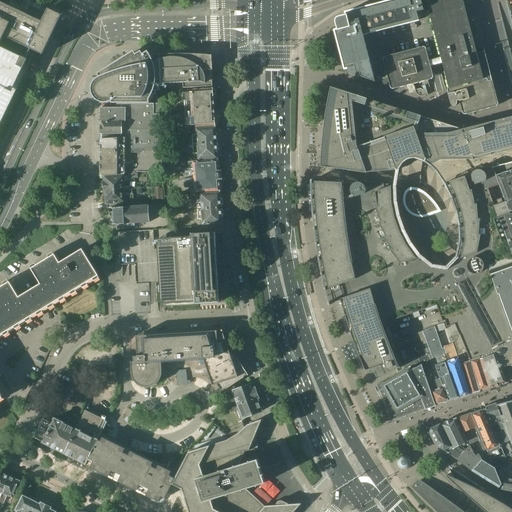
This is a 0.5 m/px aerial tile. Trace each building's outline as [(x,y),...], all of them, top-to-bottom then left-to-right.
[(17,0),(0,0),(0,43),(1,44),(5,37),(44,55),(49,44),(50,45),(53,38),(60,41),(68,24),(60,21),(62,18),(63,16),(49,9),(48,11),(47,14),(17,0)] [(338,30),(335,31),(336,35),(337,35),(338,40),(337,41),(338,42),(340,47),(339,48),(339,49),(340,49),(342,54),(341,55),(341,56),(342,56),(343,61),(343,62),(343,63),(344,63),(345,68),(344,69),(345,69),(345,70),(348,69),(349,73),(349,74),(356,76),(357,73),(361,74),(361,77),(376,82),(375,81),(363,36),(419,21),(418,17),(417,12),(424,11),(421,0),(393,0),(349,11),(345,13),(346,16),(339,18),(338,18),(337,19),(337,20),(336,21),(336,22),(336,23),(338,30)] [(426,0),(441,58),(429,61),(426,48),(424,47),(399,53),(384,57),(383,59),(391,88),(393,90),(408,86),(413,84),(433,79),(434,77),(431,67),(443,64),(448,87),(447,87),(447,88),(447,89),(450,101),(451,105),(452,106),(453,106),(454,106),(456,106),(456,105),(457,104),(457,103),(457,101),(459,100),(462,113),(464,114),(497,106),(498,104),(485,52),(477,54),(462,0),(426,0)] [(0,139),(3,141),(32,80),(24,76),(30,64),(24,62),(26,59),(0,45),(0,139)] [(117,103),(150,103),(150,99),(153,99),(153,95),(157,95),(157,90),(160,90),(160,84),(162,84),(160,55),(145,54),(144,54),(143,55),(138,55),(137,54),(136,55),(131,55),(130,54),(119,61),(122,64),(102,77),(101,77),(101,102),(112,102),(112,103),(117,103)] [(160,54),(160,55),(162,84),(183,82),(184,88),(213,86),(212,64),(211,64),(208,61),(207,55),(195,54),(183,54),(174,54),(160,54)] [(322,163),(321,163),(321,164),(322,164),(322,166),(332,167),(332,168),(365,173),(367,173),(397,170),(398,170),(402,164),(403,163),(406,160),(408,159),(410,159),(414,158),(416,158),(417,159),(424,161),(425,161),(431,165),(440,160),(473,160),(504,152),(511,149),(511,117),(463,129),(337,90),(331,87),(331,90),(329,97),(328,104),(326,113),(325,118),(324,127),(324,130),(324,131),(323,135),(323,141),(322,144),(322,146),(322,148),(322,163)] [(194,92),(184,92),(184,100),(185,100),(186,109),(214,107),(214,95),(216,94),(216,90),(213,89),(213,88),(193,89),(194,92)] [(125,174),(125,162),(131,162),(131,153),(143,153),(143,151),(162,152),(162,133),(159,133),(160,108),(161,108),(161,103),(150,103),(117,103),(117,108),(101,108),(101,122),(101,125),(101,134),(103,134),(103,139),(101,139),(101,176),(125,174)] [(215,110),(214,107),(186,109),(186,117),(185,117),(185,125),(196,125),(196,127),(216,126),(216,125),(218,124),(218,120),(215,119),(215,110)] [(193,135),(193,144),(217,142),(217,141),(218,141),(217,136),(217,133),(216,133),(216,127),(197,128),(197,134),(193,135)] [(193,144),(194,154),(199,153),(199,159),(217,158),(217,152),(218,152),(218,150),(218,144),(217,144),(217,142),(193,144)] [(194,174),(194,179),(195,179),(195,180),(207,180),(207,172),(219,171),(218,160),(189,161),(189,168),(184,169),(184,176),(192,176),(192,174),(194,174)] [(511,162),(493,167),(492,168),(510,214),(511,213),(511,162)] [(466,277),(509,357),(511,361),(511,213),(510,214),(492,168),(482,168),(482,170),(480,170),(479,170),(478,170),(477,170),(476,170),(475,171),(474,172),(473,172),(472,173),(472,174),(467,173),(447,182),(447,183),(445,183),(445,185),(446,185),(447,185),(453,196),(452,197),(452,198),(453,199),(454,198),(458,210),(457,210),(456,212),(458,213),(458,212),(461,225),(460,225),(459,226),(460,227),(461,227),(462,240),(461,240),(460,241),(461,242),(458,257),(456,257),(457,259),(460,264),(460,266),(466,276),(466,277)] [(195,179),(194,179),(192,180),(192,179),(184,179),(185,186),(190,186),(191,193),(220,191),(219,179),(222,179),(221,171),(219,171),(207,172),(207,180),(195,180),(195,179)] [(103,184),(102,185),(103,188),(104,189),(104,191),(106,191),(106,190),(125,189),(125,181),(129,181),(129,179),(135,178),(138,178),(138,173),(134,173),(128,174),(128,175),(104,177),(104,182),(103,182),(103,184)] [(315,229),(314,229),(314,230),(315,230),(315,231),(317,243),(316,243),(316,244),(317,244),(316,245),(317,245),(319,258),(319,259),(319,260),(320,260),(322,273),(321,273),(321,274),(322,274),(322,275),(323,275),(325,288),(325,289),(326,289),(325,289),(325,290),(326,290),(326,291),(329,302),(327,296),(329,302),(328,303),(329,304),(329,305),(330,305),(331,305),(341,300),(345,314),(345,315),(350,329),(352,335),(354,342),(360,357),(366,371),(369,370),(370,374),(374,372),(377,377),(385,374),(384,374),(388,372),(389,374),(401,367),(386,323),(437,305),(443,322),(445,321),(447,327),(455,324),(459,335),(460,335),(469,357),(470,361),(481,358),(470,332),(481,328),(456,283),(456,282),(450,271),(448,268),(446,267),(446,269),(433,267),(433,265),(431,266),(419,257),(420,257),(420,255),(418,255),(410,245),(411,244),(411,243),(409,243),(403,231),(404,231),(404,230),(403,229),(402,229),(398,217),(399,217),(400,216),(398,215),(395,203),(396,203),(397,202),(396,201),(395,201),(395,187),(396,186),(395,185),(394,185),(363,182),(361,183),(360,183),(359,183),(358,183),(357,183),(355,183),(354,184),(353,184),(353,185),(352,186),(351,187),(349,183),(320,182),(313,181),(312,181),(311,181),(311,182),(312,182),(312,183),(311,183),(311,184),(312,184),(312,197),(312,198),(312,199),(313,212),(313,213),(313,214),(313,215),(315,228),(314,228),(314,229),(315,229)] [(106,197),(105,198),(105,201),(107,202),(107,204),(126,203),(126,204),(134,203),(133,194),(132,194),(132,189),(130,189),(125,189),(106,190),(106,191),(106,197)] [(420,212),(421,211),(422,210),(422,209),(423,208),(423,206),(424,205),(424,203),(424,202),(424,200),(423,199),(423,197),(422,196),(421,195),(420,194),(419,193),(418,192),(417,191),(415,193),(412,189),(407,192),(410,197),(419,212),(420,212)] [(201,200),(197,200),(198,209),(222,208),(221,198),(220,193),(201,194),(201,200)] [(110,208),(111,216),(112,216),(112,225),(125,224),(125,227),(135,226),(135,223),(149,222),(148,206),(110,208)] [(203,219),(203,224),(222,223),(222,218),(223,217),(222,208),(198,209),(198,219),(203,219)] [(157,291),(161,291),(159,249),(163,248),(163,244),(157,245),(154,245),(153,230),(113,233),(115,266),(126,265),(135,264),(136,284),(149,283),(150,303),(157,303),(157,291)] [(159,249),(161,291),(162,304),(222,301),(221,285),(221,279),(218,237),(215,237),(215,232),(191,233),(191,236),(157,237),(157,245),(163,244),(163,248),(159,249)] [(0,400),(4,398),(2,396),(0,391),(0,335),(4,334),(5,336),(10,333),(9,331),(15,327),(16,329),(21,326),(20,324),(26,320),(27,322),(33,319),(31,317),(37,313),(39,315),(44,312),(42,310),(48,306),(50,309),(55,306),(54,303),(60,299),(61,301),(61,302),(66,299),(66,298),(65,296),(71,293),(72,294),(72,295),(77,292),(77,291),(76,290),(82,286),(83,287),(84,288),(89,285),(88,284),(87,283),(93,279),(94,281),(95,281),(100,278),(99,277),(99,276),(88,258),(82,249),(60,263),(55,254),(53,252),(48,255),(50,258),(37,265),(36,263),(31,266),(32,269),(41,284),(19,297),(10,282),(9,282),(8,280),(3,283),(4,285),(0,288),(0,400)] [(444,324),(435,326),(437,332),(446,329),(444,324)] [(434,361),(441,381),(449,400),(449,401),(460,397),(444,354),(446,353),(444,346),(442,347),(437,332),(435,326),(423,331),(424,334),(422,334),(424,337),(425,337),(426,340),(429,348),(434,361)] [(470,332),(481,358),(481,357),(482,361),(490,388),(506,383),(502,371),(503,371),(500,362),(499,363),(496,354),(495,354),(494,355),(491,349),(492,349),(481,328),(470,332)] [(460,397),(469,394),(456,350),(453,343),(450,344),(446,329),(437,332),(442,347),(444,346),(446,353),(444,354),(460,397)] [(132,361),(131,361),(132,375),(132,376),(133,377),(133,379),(134,380),(135,381),(136,382),(137,384),(138,384),(139,385),(141,386),(142,387),(144,387),(145,387),(147,387),(148,387),(150,387),(151,387),(153,386),(154,386),(155,385),(156,384),(157,383),(158,382),(159,381),(160,380),(161,378),(161,377),(162,376),(162,374),(162,373),(162,361),(199,359),(199,360),(200,362),(201,366),(206,364),(213,386),(217,384),(222,392),(219,394),(248,375),(249,375),(238,359),(237,357),(236,356),(235,355),(233,355),(232,354),(231,353),(228,353),(225,352),(224,342),(226,342),(226,343),(227,343),(223,331),(222,331),(222,332),(217,332),(217,331),(137,336),(138,356),(134,356),(135,362),(132,362),(132,361)] [(451,339),(453,343),(456,350),(469,394),(480,391),(470,361),(469,357),(460,335),(459,335),(451,339)] [(400,347),(415,341),(413,336),(398,342),(400,347)] [(380,397),(394,421),(437,405),(436,405),(429,384),(425,375),(420,360),(418,352),(416,346),(400,351),(407,370),(384,383),(384,382),(378,384),(380,391),(381,390),(383,396),(380,397)] [(427,348),(418,352),(420,360),(430,356),(427,348)] [(429,384),(436,405),(449,400),(441,381),(434,361),(429,348),(427,348),(430,356),(420,360),(425,375),(429,384)] [(481,357),(481,358),(470,361),(480,391),(490,388),(482,361),(481,357)] [(188,380),(186,370),(176,371),(178,386),(188,384),(191,384),(191,380),(188,380)] [(227,395),(227,396),(227,397),(227,398),(228,398),(228,399),(229,399),(230,399),(231,399),(235,397),(238,405),(257,398),(257,399),(258,398),(255,388),(254,389),(252,384),(233,391),(229,393),(228,393),(228,394),(227,394),(227,395)] [(197,409),(198,405),(196,403),(192,400),(187,395),(184,396),(187,401),(191,404),(197,409)] [(257,398),(238,405),(243,418),(260,412),(261,409),(257,399),(257,398)] [(509,439),(511,445),(511,400),(497,405),(502,418),(509,439)] [(497,405),(486,409),(492,424),(505,457),(506,457),(507,459),(511,457),(511,445),(509,439),(502,418),(497,405)] [(128,408),(125,415),(131,419),(135,411),(128,408)] [(486,409),(472,413),(488,451),(492,462),(495,461),(495,462),(505,457),(492,424),(486,409)] [(76,429),(64,453),(86,464),(99,440),(98,440),(101,434),(108,422),(105,421),(107,416),(106,416),(106,417),(105,420),(86,410),(76,429)] [(492,462),(488,451),(472,413),(456,419),(466,441),(472,453),(473,456),(476,456),(479,455),(482,459),(482,460),(483,460),(490,465),(491,462),(492,462)] [(54,419),(45,415),(38,429),(36,429),(35,429),(33,433),(34,434),(35,436),(34,437),(43,442),(42,443),(64,453),(76,429),(55,419),(56,419),(55,418),(54,419)] [(473,471),(482,460),(482,459),(479,455),(476,456),(473,456),(472,453),(466,441),(456,419),(440,424),(451,448),(453,448),(462,454),(457,460),(473,471)] [(175,478),(172,484),(182,489),(183,492),(185,499),(188,511),(293,511),(302,504),(287,505),(289,504),(287,503),(283,501),(282,501),(281,501),(280,501),(279,501),(278,502),(277,502),(277,503),(277,504),(276,505),(266,506),(265,507),(246,489),(257,486),(257,487),(258,486),(258,485),(266,483),(263,475),(264,475),(264,474),(263,474),(261,468),(262,467),(262,466),(261,467),(258,459),(250,462),(250,461),(249,461),(249,462),(238,465),(244,452),(249,451),(262,420),(248,425),(247,426),(243,430),(239,433),(227,440),(189,452),(179,470),(178,473),(175,478)] [(435,443),(457,460),(462,454),(453,448),(451,448),(440,424),(432,428),(430,433),(435,443)] [(214,427),(205,439),(208,442),(217,429),(214,427)] [(98,440),(99,440),(86,464),(159,501),(161,496),(165,498),(172,484),(178,473),(168,468),(162,465),(129,448),(122,445),(110,439),(103,435),(101,434),(98,440)] [(397,464),(397,465),(398,466),(398,467),(399,468),(400,469),(401,469),(402,470),(403,470),(404,470),(405,470),(406,470),(407,470),(408,469),(409,469),(410,468),(410,467),(411,466),(411,465),(412,464),(412,463),(412,462),(412,461),(411,460),(411,459),(410,458),(410,457),(409,456),(408,456),(407,455),(406,455),(405,455),(404,455),(403,455),(402,455),(401,456),(400,456),(399,457),(398,458),(397,459),(397,460),(397,461),(397,462),(397,463),(397,464)] [(506,457),(505,457),(495,462),(503,483),(501,490),(511,491),(511,467),(510,468),(507,459),(506,457)] [(481,462),(473,471),(499,487),(501,484),(495,468),(482,460),(481,462)] [(0,472),(0,498),(10,477),(6,475),(5,474),(3,473),(2,473),(0,472)] [(447,475),(467,493),(488,511),(511,511),(511,508),(509,506),(502,503),(496,499),(490,495),(488,494),(482,491),(478,489),(475,488),(473,486),(459,480),(454,478),(453,477),(451,476),(447,475)] [(0,509),(1,510),(7,496),(13,498),(20,481),(18,480),(17,479),(15,478),(14,478),(10,477),(0,498),(0,509)] [(419,481),(413,487),(410,490),(432,511),(462,511),(457,508),(419,481)] [(18,510),(16,511),(57,511),(58,511),(51,508),(52,507),(41,502),(40,504),(30,498),(30,499),(23,495),(16,510),(18,510)]
